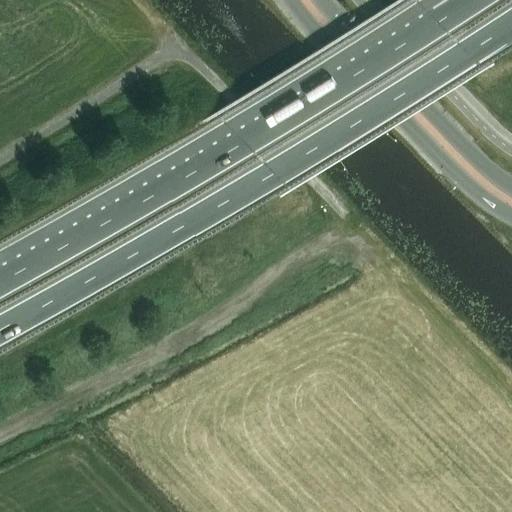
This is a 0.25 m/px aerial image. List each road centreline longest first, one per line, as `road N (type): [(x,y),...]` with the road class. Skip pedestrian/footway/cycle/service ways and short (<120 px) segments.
road 1 (track): [(0,435),(287,283),(354,231),(226,94)]
road 2 (trunk): [(0,329),(273,175),(511,24)]
road 3 (trunk): [(438,23),(0,282)]
road 4 (primary): [(286,0),(464,184),(511,219)]
road 5 (primary): [(511,190),(319,0)]
